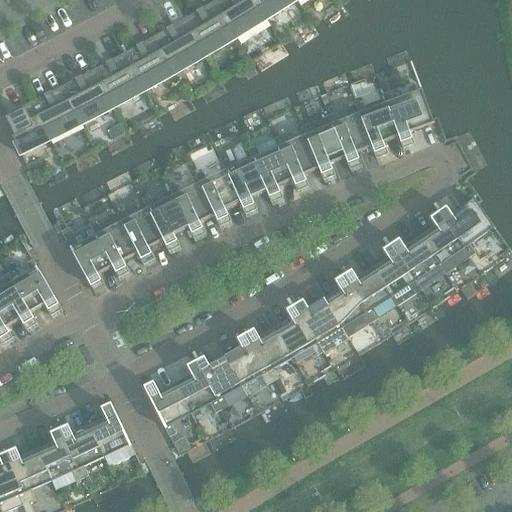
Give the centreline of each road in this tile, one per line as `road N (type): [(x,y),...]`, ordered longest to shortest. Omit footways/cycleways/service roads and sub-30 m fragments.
road 1 (residential): [(86,316),(247,233),(436,152),(449,174),(393,219),(267,296),(116,374)]
road 2 (residential): [(86,316),(0,151)]
road 3 (residential): [(138,0),(0,76)]
road 4 (residential): [(184,511),(116,374)]
road 5 (residential): [(116,374),(0,431)]
